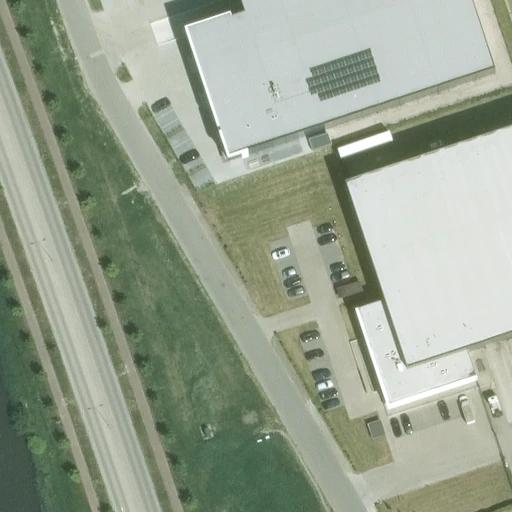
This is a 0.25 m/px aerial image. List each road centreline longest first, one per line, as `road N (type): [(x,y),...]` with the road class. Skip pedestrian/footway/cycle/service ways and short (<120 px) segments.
road 1 (unclassified): [(69,0),(107,96),(346,511)]
road 2 (secondary): [(149,511),(0,103)]
road 3 (secondary): [(0,188),(119,511)]
